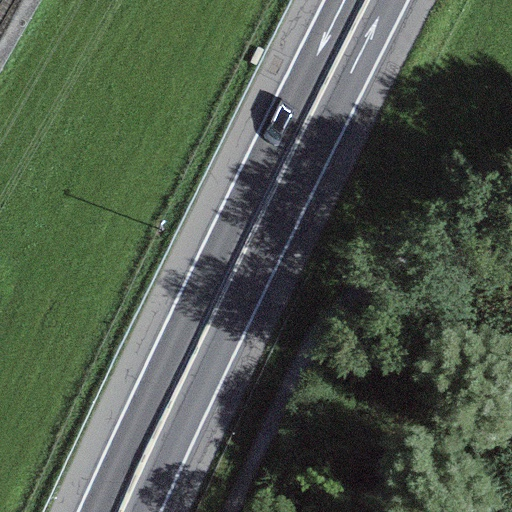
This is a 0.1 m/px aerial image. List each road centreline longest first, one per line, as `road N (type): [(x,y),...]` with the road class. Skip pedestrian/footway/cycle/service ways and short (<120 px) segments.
road 1 (trunk): [(347,0),(200,291),(101,511)]
road 2 (trunk): [(146,511),(241,300),(392,0)]
